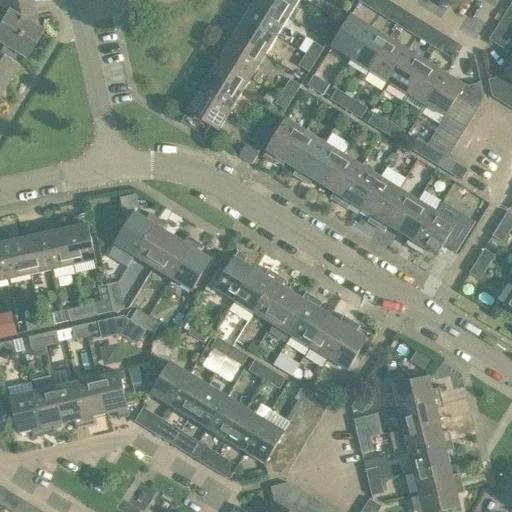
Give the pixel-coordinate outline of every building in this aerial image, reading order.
[(25,59),(42,32),(32,26),(36,18),(37,18),(32,0),(0,0),(0,6),(2,15),(0,17),(0,44),(16,54),(25,59)] [(245,6),(240,14),(276,36),(278,37),(289,18),(260,0),(257,0),(251,10),(245,6)] [(260,0),(289,18),(300,0),(260,0)] [(389,20),(398,26),(407,12),(398,6),(389,20)] [(416,17),(407,12),(398,26),(407,31),(416,17)] [(511,16),(506,13),(501,21),(511,28),(511,16)] [(278,37),(276,36),(240,14),(235,23),(241,27),(235,36),(266,56),(278,37)] [(333,47),(352,59),(372,27),(352,15),(333,47)] [(332,36),(340,24),(329,17),(322,30),(332,36)] [(509,39),(511,34),(511,28),(501,21),(496,30),(509,39)] [(371,71),(389,41),(390,39),(372,27),(352,59),(371,71)] [(436,49),(445,35),(436,29),(427,43),(436,49)] [(445,35),(436,49),(445,54),(453,40),(445,35)] [(254,75),(266,56),(235,36),(228,47),(222,44),(217,51),(254,75)] [(389,82),(390,81),(409,51),(390,39),(389,41),(371,71),(389,82)] [(314,43),(306,55),(317,61),(324,49),(314,43)] [(0,90),(2,92),(17,68),(10,64),(16,54),(0,44),(0,90)] [(218,63),(211,74),(243,93),(254,75),(217,51),(212,60),(218,63)] [(409,51),(390,81),(389,82),(408,94),(427,62),(409,51)] [(310,73),(317,61),(306,55),(299,66),(310,73)] [(426,105),(438,86),(446,74),(427,62),(408,94),(426,105)] [(243,93),(211,74),(205,85),(199,81),(194,89),(231,112),(243,93)] [(452,107),(459,97),(465,86),(446,74),(438,86),(426,105),(446,117),(452,107)] [(308,86),(320,94),(327,83),(314,76),(308,86)] [(503,103),(511,88),(511,81),(505,77),(489,81),(493,97),(503,103)] [(291,80),(283,92),(294,98),(301,86),(291,80)] [(327,83),(320,94),(324,96),(330,85),(327,83)] [(466,86),(465,86),(459,97),(479,110),(485,100),(481,83),(466,86)] [(511,109),(511,88),(503,103),(511,109)] [(219,131),(231,112),(194,89),(189,97),(194,101),(187,112),(219,131)] [(331,101),(335,103),(342,92),(338,90),(331,101)] [(286,110),(294,98),(283,92),(276,104),(286,110)] [(353,99),(342,92),(335,103),(347,110),(353,99)] [(479,110),(459,97),(452,107),(466,115),(473,119),(479,110)] [(347,110),(358,117),(365,107),(353,99),(347,110)] [(328,105),(325,103),(319,111),(323,114),(328,105)] [(368,109),(365,107),(358,117),(362,119),(368,109)] [(466,115),(452,107),(446,117),(467,129),(473,119),(466,115)] [(369,124),(373,126),(379,116),(375,113),(369,124)] [(391,123),(379,116),(373,126),(384,133),(391,123)] [(260,129),(271,136),(278,124),(268,117),(260,129)] [(467,129),(446,117),(440,126),(461,139),(467,129)] [(287,163),(307,131),(287,119),(264,157),(272,162),(276,156),(287,163)] [(384,133),(396,140),(402,130),(391,123),(384,133)] [(461,139),(440,126),(434,136),(455,149),(461,139)] [(263,148),(271,136),(260,129),(253,141),(263,148)] [(406,132),(402,130),(396,140),(400,143),(406,132)] [(302,180),(325,143),(307,131),(287,163),(297,170),(294,175),(302,180)] [(434,149),(445,156),(449,158),(455,149),(434,136),(428,146),(434,149)] [(412,150),(415,152),(422,142),(418,140),(412,150)] [(434,149),(428,146),(422,142),(415,152),(427,160),(434,149)] [(324,186),(344,155),(325,143),(302,180),(310,185),(313,180),(324,186)] [(247,145),(240,156),(252,163),(259,153),(247,145)] [(439,167),(444,159),(445,156),(434,149),(427,160),(439,167)] [(340,204),(363,166),(344,155),(324,186),(335,193),(331,199),(340,204)] [(450,174),(455,166),(457,163),(449,158),(445,156),(444,159),(439,167),(450,174)] [(469,171),(457,163),(455,166),(450,174),(462,181),(469,171)] [(362,210),(382,178),(363,166),(340,204),(347,209),(351,203),(362,210)] [(377,227),(400,190),(382,178),(362,210),(372,216),(368,222),(377,227)] [(399,233),(419,201),(400,190),(377,227),(385,232),(388,226),(399,233)] [(419,201),(399,233),(409,239),(406,245),(415,250),(438,213),(419,201)] [(500,224),(511,231),(511,229),(511,214),(508,212),(500,224)] [(135,257),(137,254),(159,219),(151,214),(147,220),(135,213),(116,245),(135,257)] [(438,213),(415,250),(422,255),(426,250),(437,257),(457,225),(438,213)] [(66,230),(74,266),(96,261),(86,218),(76,220),(77,227),(66,230)] [(159,219),(137,254),(135,257),(154,268),(173,237),(163,230),(167,224),(159,219)] [(511,231),(500,224),(493,236),(503,243),(511,231)] [(42,228),(52,271),(74,266),(66,230),(54,233),(52,226),(42,228)] [(23,240),(31,276),(52,271),(42,228),(33,230),(34,237),(23,240)] [(31,276),(23,240),(10,242),(9,235),(0,237),(0,239),(9,281),(31,276)] [(184,243),(173,237),(154,268),(173,280),(196,242),(188,237),(184,243)] [(0,282),(9,281),(0,239),(0,282)] [(196,242),(173,280),(193,292),(212,260),(200,253),(204,247),(196,242)] [(485,249),(477,261),(488,268),(495,256),(485,249)] [(226,272),(219,268),(205,290),(214,295),(217,290),(235,302),(255,270),(245,264),(249,258),(239,252),(226,272)] [(488,268),(477,261),(470,273),(480,280),(488,268)] [(254,313),(278,275),(270,270),(266,277),(255,270),(235,302),(254,313)] [(272,325),(292,293),(282,287),(286,280),(278,275),(254,313),(251,318),(259,323),(262,318),(272,325)] [(110,299),(122,297),(119,282),(107,285),(110,299)] [(303,300),(292,293),(272,325),(291,336),(315,298),(307,293),(303,300)] [(122,297),(110,299),(110,301),(113,312),(125,309),(122,297)] [(310,348),(330,316),(319,310),(323,303),(315,298),(291,336),(310,348)] [(110,301),(95,304),(98,316),(113,312),(110,301)] [(98,316),(95,304),(83,307),(86,319),(98,316)] [(86,319),(83,307),(68,310),(70,322),(86,319)] [(131,320),(143,328),(150,318),(137,310),(131,320)] [(11,313),(0,315),(0,338),(13,335),(16,334),(11,313)] [(40,316),(43,328),(55,326),(53,314),(40,316)] [(43,328),(40,316),(25,320),(28,332),(43,328)] [(341,323),(330,316),(310,348),(329,359),(353,321),(345,316),(341,323)] [(160,324),(150,318),(143,328),(154,334),(160,324)] [(189,332),(194,324),(187,319),(182,327),(189,332)] [(353,321),(329,359),(348,371),(368,339),(357,333),(361,326),(353,321)] [(102,333),(99,322),(85,325),(88,337),(102,333)] [(189,335),(201,342),(207,332),(195,324),(189,335)] [(88,337),(85,325),(72,328),(74,340),(88,337)] [(42,334),(45,346),(59,343),(56,331),(42,334)] [(211,334),(207,332),(201,342),(204,344),(211,334)] [(45,346),(42,334),(29,337),(32,349),(45,346)] [(212,349),(216,351),(222,341),(218,338),(212,349)] [(3,356),(17,353),(14,341),(1,344),(1,346),(3,356)] [(233,348),(222,341),(216,351),(227,358),(233,348)] [(261,343),(255,353),(267,360),(273,350),(261,343)] [(122,344),(102,344),(102,359),(122,359),(122,344)] [(227,358),(239,365),(245,355),(233,348),(227,358)] [(274,365),(282,370),(289,358),(281,353),(274,365)] [(249,357),(245,355),(239,365),(242,367),(249,357)] [(249,371),(253,374),(259,363),(255,361),(249,371)] [(171,406),(191,375),(171,363),(152,394),(171,406)] [(271,370),(259,363),(253,374),(264,381),(271,370)] [(264,381),(276,388),(282,377),(271,370),(264,381)] [(98,378),(106,415),(118,412),(120,418),(130,416),(120,373),(98,378)] [(209,386),(191,375),(171,406),(190,418),(209,386)] [(286,379),(282,377),(276,388),(280,390),(286,379)] [(398,408),(442,398),(439,389),(433,390),(429,377),(392,386),(398,408)] [(106,415),(98,378),(76,383),(86,427),(96,424),(94,417),(106,415)] [(55,388),(63,425),(75,422),(77,429),(86,427),(76,383),(55,388)] [(208,429),(213,421),(223,406),(228,398),(209,386),(190,418),(208,429)] [(33,393),(43,436),(53,434),(51,427),(63,425),(55,388),(33,393)] [(295,399),(299,402),(306,391),(302,389),(295,399)] [(317,399),(306,391),(299,402),(302,403),(311,409),(317,399)] [(43,436),(33,393),(11,398),(20,435),(33,432),(34,439),(43,436)] [(363,414),(370,402),(360,395),(352,408),(363,414)] [(223,406),(213,421),(208,429),(227,441),(247,409),(228,398),(223,406)] [(444,407),(442,398),(398,408),(403,430),(440,421),(437,409),(444,407)] [(329,406),(317,399),(311,409),(323,416),(329,406)] [(296,413),(305,419),(317,426),(323,416),(311,409),(302,403),(296,413)] [(144,427),(153,413),(144,408),(135,422),(144,427)] [(265,421),(247,409),(227,441),(246,452),(265,421)] [(305,419),(296,413),(290,423),(299,429),(311,436),(317,426),(305,419)] [(272,454),(278,444),(284,434),(285,433),(284,432),(265,421),(246,452),(265,464),(272,454)] [(409,451),(452,441),(450,431),(443,433),(440,421),(403,430),(409,451)] [(311,436),(299,429),(290,423),(284,432),(285,433),(284,434),(304,446),(311,436)] [(174,445),(179,436),(182,431),(173,426),(165,440),(174,445)] [(360,443),(372,440),(370,430),(358,433),(360,443)] [(182,431),(179,436),(174,445),(182,450),(191,437),(182,431)] [(278,444),(287,449),(298,456),(304,446),(284,434),(278,444)] [(375,451),(372,440),(360,443),(362,454),(375,451)] [(452,441),(409,451),(414,472),(451,464),(448,452),(455,450),(452,441)] [(298,456),(287,449),(278,444),(272,454),(281,459),(292,466),(298,456)] [(202,463),(211,468),(219,454),(211,449),(202,463)] [(228,460),(219,454),(211,468),(220,473),(228,460)] [(292,466),(281,459),(272,454),(265,464),(269,480),(286,476),(292,466)] [(419,493),(463,483),(460,474),(454,476),(451,464),(414,472),(419,493)] [(370,483),(382,480),(378,467),(366,470),(370,483)] [(385,493),(382,480),(370,483),(373,496),(385,493)] [(463,483),(419,493),(423,511),(438,511),(461,506),(458,494),(465,493),(463,483)] [(286,510),(298,490),(288,484),(270,488),(276,504),(286,510)] [(289,511),(298,511),(308,496),(298,490),(286,510),(289,511)] [(312,511),(318,502),(308,496),(298,511),(312,511)] [(363,510),(366,511),(378,511),(382,507),(370,500),(363,510)] [(18,511),(31,511),(35,507),(26,501),(18,511)] [(325,511),(328,508),(318,502),(312,511),(325,511)]
